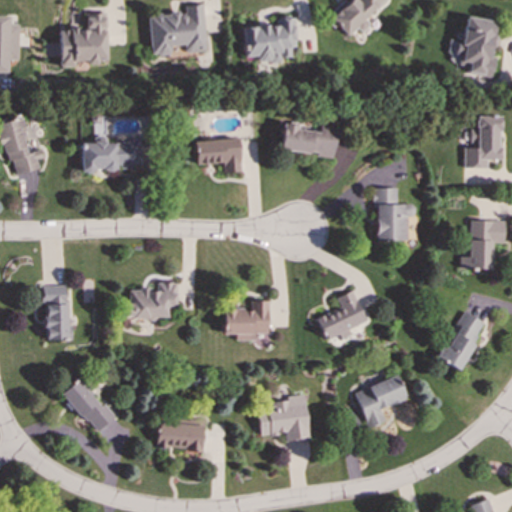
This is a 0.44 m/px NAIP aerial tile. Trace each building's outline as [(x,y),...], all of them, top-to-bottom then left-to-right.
[(105,12),(85,13),(85,28),(68,28),(68,39),(60,39),(60,63),(87,63),(87,65),(106,64),(105,12)] [(17,60),(17,24),(8,24),(8,14),(0,14),(0,72),(8,73),(8,60),(17,60)] [(495,21),(463,16),(455,64),(466,66),(465,73),(490,76),(492,58),(490,58),(495,21)] [(241,26),(242,59),(293,59),(293,17),(274,17),(274,26),(241,26)] [(461,168),(484,168),(484,159),(497,159),(497,116),(474,116),(474,129),(467,129),(467,147),(461,147),(461,168)] [(13,173),(38,168),(35,159),(41,157),(39,149),(27,152),(19,118),(0,122),(0,152),(2,162),(10,160),(13,173)] [(331,156),(334,128),(318,126),(317,132),(295,129),(295,125),(281,123),(278,150),(331,156)] [(79,143),(79,171),(115,170),(115,168),(139,167),(139,141),(104,141),(104,136),(92,136),(92,143),(79,143)] [(193,164),(222,163),(223,172),(238,172),(236,139),(192,141),(193,164)] [(372,240),(404,240),(404,215),(413,215),(413,204),(395,204),(394,188),(371,188),(372,240)] [(502,220),(467,220),(466,256),(457,256),(457,268),(488,269),(489,242),(501,243),(502,220)] [(175,282),(155,282),(155,289),(125,289),(125,318),(167,318),(167,307),(175,307),(175,282)] [(39,286),(39,303),(43,303),(43,340),(69,340),(69,324),(65,324),(65,286),(39,286)] [(363,322),(350,290),(334,297),(338,308),(314,318),(323,340),(337,334),(339,339),(349,335),(346,329),(363,322)] [(266,334),(266,301),(249,301),(249,310),(222,309),(221,334),(233,334),(233,340),(253,340),(253,334),(266,334)] [(457,369),(483,324),(461,311),(435,357),(457,369)] [(351,393),(366,428),(383,421),(378,409),(405,397),(394,374),(351,393)] [(113,416),(103,404),(99,407),(76,379),(59,393),(93,433),(113,416)] [(258,435),(282,433),(285,450),(308,447),(301,394),(284,396),(285,403),(254,406),(258,435)] [(154,447),(200,450),(202,425),(155,422),(154,447)] [(490,511),(486,498),(468,505),(470,511),(490,511)]
